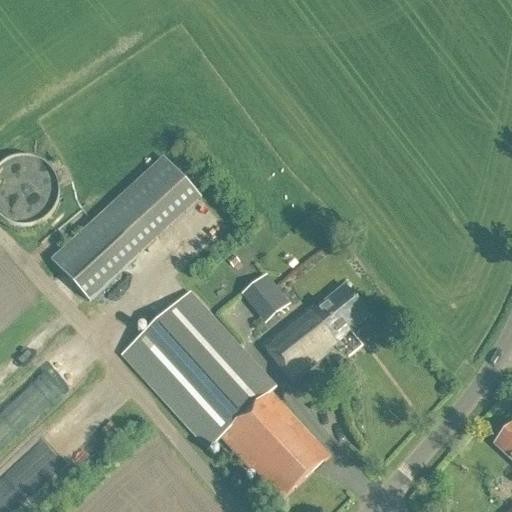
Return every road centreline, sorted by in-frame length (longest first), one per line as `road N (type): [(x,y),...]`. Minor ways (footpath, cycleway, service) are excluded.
road 1 (track): [(234,511),(0,239)]
road 2 (tertiary): [(378,506),(472,394),(511,332)]
